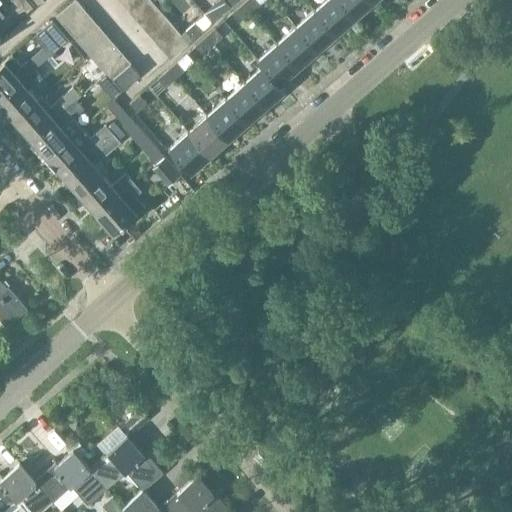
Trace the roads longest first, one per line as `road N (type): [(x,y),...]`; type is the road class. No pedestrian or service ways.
road 1 (residential): [(114,306),(460,0)]
road 2 (residential): [(290,511),(114,306)]
road 3 (residential): [(114,306),(12,184)]
road 4 (residential): [(0,407),(114,306)]
